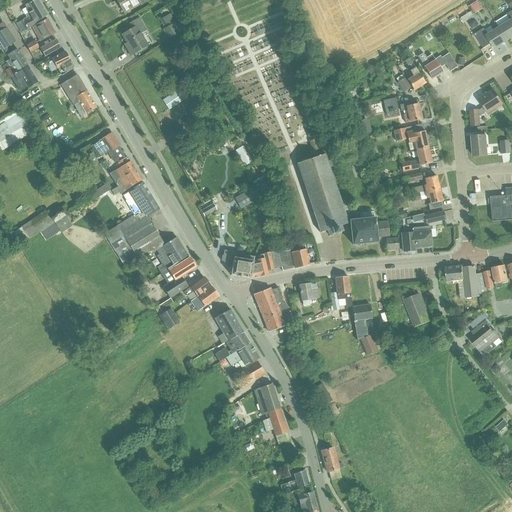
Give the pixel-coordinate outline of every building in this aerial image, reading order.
[(24,21),(17,24),(22,33),(29,29),(39,23),(38,22),(46,18),(47,17),(47,16),(37,0),(36,0),(26,6),(30,14),(25,17),(26,19),(25,20),(26,22),(25,22),(24,21)] [(116,0),(124,14),(139,5),(141,7),(147,3),(145,0),(116,0)] [(479,13),(488,7),(482,0),(481,0),(473,6),(479,13)] [(511,10),(507,14),(496,21),(497,24),(499,28),(508,40),(511,37),(511,10)] [(471,12),(460,18),(462,22),(473,15),(471,12)] [(168,25),(175,21),(170,14),(163,18),(168,25)] [(132,30),(123,36),(129,46),(126,47),(131,56),(148,47),(141,34),(146,31),(139,19),(136,21),(132,15),(127,18),(131,24),(129,25),(132,30)] [(32,28),(41,43),(55,34),(47,20),(36,26),(32,28)] [(175,24),(172,25),(165,30),(170,39),(178,35),(181,33),(175,24)] [(508,40),(499,28),(497,24),(493,27),(495,30),(488,35),(484,29),(475,34),(484,48),(491,44),(494,49),(508,40)] [(0,48),(2,52),(4,50),(10,60),(6,62),(7,64),(8,65),(15,76),(19,73),(19,74),(29,68),(17,50),(12,54),(8,48),(16,43),(7,29),(0,33),(0,48)] [(56,41),(40,49),(44,57),(60,49),(56,41)] [(39,48),(36,42),(28,46),(31,53),(39,48)] [(417,44),(410,49),(413,54),(421,50),(417,44)] [(53,62),(48,65),(52,73),(57,70),(58,69),(62,76),(66,74),(73,68),(74,68),(66,52),(64,53),(52,60),(53,62)] [(424,53),(418,56),(425,67),(432,79),(443,72),(432,55),(427,58),(424,53)] [(449,54),(441,58),(445,65),(453,60),(449,54)] [(406,61),(408,65),(411,70),(410,71),(413,77),(408,80),(406,78),(398,82),(404,92),(412,87),(414,91),(426,83),(410,58),(406,61)] [(38,83),(29,68),(19,74),(19,73),(15,76),(8,65),(7,64),(2,67),(10,79),(15,76),(18,81),(15,83),(20,92),(28,87),(29,89),(38,83)] [(78,76),(62,85),(71,101),(74,107),(75,107),(81,117),(96,108),(86,91),(78,76)] [(179,89),(162,100),(169,111),(186,99),(179,89)] [(488,114),(503,105),(493,90),(479,100),(484,108),(479,110),(470,111),(471,127),(480,126),(479,117),(487,112),(488,114)] [(15,100),(18,106),(26,101),(23,96),(15,100)] [(396,99),(384,101),(386,115),(398,113),(396,99)] [(406,124),(422,120),(419,104),(407,106),(407,104),(400,106),(401,112),(408,111),(408,114),(404,115),(406,124)] [(12,109),(0,121),(0,141),(4,145),(25,121),(12,109)] [(367,118),(358,122),(364,135),(374,132),(367,118)] [(406,128),(394,131),(397,142),(405,140),(405,141),(407,140),(408,143),(414,142),(416,150),(428,148),(425,132),(414,134),(413,131),(407,133),(406,128)] [(142,182),(130,162),(128,159),(127,157),(125,158),(121,151),(119,148),(118,146),(120,145),(115,137),(112,133),(103,139),(111,150),(108,152),(115,162),(117,160),(121,167),(114,171),(114,172),(110,175),(117,186),(110,191),(113,197),(120,193),(121,195),(129,190),(129,189),(142,182)] [(474,157),(488,156),(486,136),(472,137),(474,157)] [(309,198),(308,198),(308,199),(309,199),(311,204),(310,205),(311,206),(312,205),(314,211),(312,211),(313,212),(314,212),(316,217),(315,218),(315,219),(316,219),(318,224),(317,224),(318,226),(320,231),(319,231),(320,233),(321,233),(321,232),(326,230),(326,231),(327,231),(328,235),(328,236),(330,236),(329,235),(332,234),(332,235),(334,235),(333,234),(338,233),(339,233),(340,233),(339,232),(342,231),(342,232),(343,231),(343,230),(342,230),(341,226),(342,226),(342,225),(346,224),(348,224),(344,214),(349,213),(345,200),(341,201),(340,201),(338,196),(339,196),(339,195),(338,195),(336,190),(337,189),(337,188),(336,188),(334,182),(335,182),(333,175),(332,175),(330,169),(330,168),(333,167),(330,161),(328,162),(327,161),(325,156),(326,156),(325,155),(323,155),(321,152),(320,153),(316,140),(310,142),(314,155),(311,156),(312,159),(297,164),(297,165),(298,165),(300,171),(299,171),(300,173),(300,172),(302,177),(302,179),(304,184),(303,185),(305,192),(307,192),(309,198)] [(502,154),(511,153),(509,140),(501,141),(502,154)] [(201,167),(230,154),(225,143),(196,155),(201,167)] [(235,151),(244,167),(252,162),(243,146),(235,151)] [(428,148),(416,150),(418,160),(401,164),(403,172),(421,168),(420,166),(432,164),(428,148)] [(410,183),(423,180),(421,174),(408,176),(410,183)] [(411,195),(439,189),(437,177),(425,179),(426,186),(410,190),(411,195)] [(277,180),(271,182),(276,191),(281,189),(277,180)] [(144,219),(147,217),(160,209),(143,183),(123,196),(126,201),(125,202),(134,216),(131,218),(133,222),(144,218),(144,219)] [(262,183),(234,199),(241,210),(268,193),(262,183)] [(110,191),(106,185),(90,195),(93,201),(110,191)] [(506,195),(490,197),(491,205),(493,222),(511,219),(511,201),(511,202),(511,201),(511,188),(506,189),(506,195)] [(442,202),(439,189),(411,195),(413,202),(429,198),(430,204),(428,205),(429,211),(443,208),(441,202),(442,202)] [(28,237),(29,238),(40,231),(41,231),(54,222),(70,212),(65,204),(49,214),(47,210),(21,226),(21,227),(28,237)] [(218,210),(214,205),(203,212),(207,217),(218,210)] [(359,213),(360,220),(350,221),(352,245),(354,245),(355,247),(360,246),(362,244),(377,243),(376,237),(388,237),(387,223),(375,224),(375,218),(374,212),(359,213)] [(444,221),(442,213),(423,217),(425,225),(444,221)] [(133,222),(131,218),(105,234),(125,266),(138,258),(139,261),(157,250),(164,246),(147,217),(144,219),(144,218),(133,222)] [(41,231),(40,231),(42,234),(45,239),(56,232),(59,230),(54,222),(41,231)] [(21,227),(13,231),(20,242),(28,237),(21,227)] [(429,247),(430,246),(428,228),(412,230),(412,234),(400,235),(402,252),(411,251),(410,249),(415,248),(415,250),(430,248),(429,247)] [(177,238),(164,246),(157,250),(160,255),(157,256),(162,264),(157,267),(161,273),(174,265),(188,257),(177,238)] [(397,238),(385,240),(386,251),(398,250),(397,238)] [(278,251),(277,251),(280,266),(281,271),(283,271),(309,265),(305,245),(283,250),(278,251)] [(252,278),(254,262),(254,261),(238,258),(238,252),(224,250),(223,255),(222,255),(222,260),(228,264),(229,259),(234,260),(232,275),(252,278)] [(254,262),(252,278),(268,274),(267,269),(273,268),(280,266),(277,251),(263,255),(254,257),(254,261),(254,262)] [(174,265),(161,273),(168,285),(163,287),(169,297),(187,286),(182,277),(195,268),(189,258),(175,267),(174,265)] [(462,266),(445,268),(447,281),(453,280),(453,283),(459,283),(459,280),(464,280),(466,298),(479,296),(487,296),(486,289),(483,273),(476,274),(475,266),(462,268),(462,266)] [(502,283),(508,282),(505,266),(492,268),(496,288),(503,287),(502,283)] [(490,271),(483,273),(486,289),(494,288),(490,271)] [(197,297),(211,287),(204,277),(184,292),(187,296),(193,292),(197,297)] [(338,306),(345,305),(345,307),(352,306),(351,296),(350,296),(348,277),(335,278),(336,293),(330,293),(332,311),(338,310),(338,306)] [(310,304),(309,300),(318,298),(316,284),(310,285),(310,284),(299,286),(301,301),(302,301),(303,305),(304,306),(309,305),(310,304)] [(211,287),(197,297),(191,302),(198,312),(218,297),(211,287)] [(270,289),(254,295),(261,312),(269,332),(285,325),(293,322),(285,303),(284,303),(280,295),(281,294),(278,288),(271,291),(270,289)] [(415,327),(430,321),(419,294),(404,300),(415,327)] [(180,304),(188,301),(185,295),(178,298),(180,304)] [(369,305),(352,308),(353,312),(354,321),(357,341),(360,339),(367,355),(377,351),(370,335),(368,336),(365,319),(371,318),(371,312),(369,305)] [(158,306),(155,308),(160,316),(163,314),(158,306)] [(163,314),(160,316),(168,330),(179,323),(178,320),(171,309),(163,314)] [(227,342),(243,332),(232,312),(231,309),(225,312),(214,319),(223,334),(218,337),(222,345),(227,342)] [(299,310),(293,311),(295,321),(301,320),(299,310)] [(477,336),(471,341),(480,353),(483,350),(485,353),(488,353),(496,347),(493,343),(500,337),(495,331),(493,332),(488,327),(490,325),(486,320),(473,331),(477,336)] [(226,348),(215,354),(220,362),(226,358),(250,343),(243,332),(227,342),(227,343),(230,349),(227,351),(226,348)] [(259,358),(250,343),(226,358),(231,366),(242,359),(246,366),(233,375),(241,388),(264,374),(257,361),(259,358)] [(268,412),(280,408),(272,383),(261,387),(254,391),(257,399),(259,405),(255,406),(259,414),(268,411),(268,412)] [(326,390),(320,393),(325,402),(331,399),(326,391),(326,390)] [(334,403),(328,406),(334,416),(339,413),(334,403)] [(288,432),(280,408),(268,412),(265,413),(266,418),(263,419),(266,431),(273,429),(276,436),(288,432)] [(508,425),(504,420),(496,427),(500,431),(508,425)] [(245,447),(248,453),(257,449),(253,442),(245,447)] [(333,447),(321,451),(327,472),(328,472),(329,472),(339,469),(343,467),(341,463),(338,464),(333,447)] [(295,479),(280,485),(284,495),(299,489),(298,488),(309,484),(306,469),(305,470),(293,474),(295,479)] [(316,511),(312,492),(297,497),(293,498),(295,505),(299,504),(301,511),(303,511),(306,511),(305,511),(316,511)]
